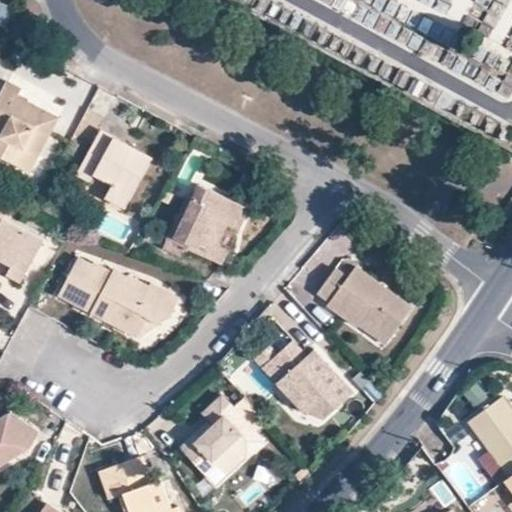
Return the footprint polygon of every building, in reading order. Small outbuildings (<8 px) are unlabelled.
[(0,98),(0,153),(32,171),(61,118),(22,96),(26,88),(11,79),(0,98)] [(125,206),(126,207),(153,159),(101,130),(77,172),(91,180),(95,173),(113,183),(106,195),(125,206)] [(226,228),(233,231),(240,218),(244,210),(201,186),(193,201),(187,197),(161,248),(179,258),(184,250),(219,269),(226,254),(215,248),(226,228)] [(5,275),(18,282),(42,241),(0,216),(0,259),(10,265),(5,275)] [(244,221),(240,218),(233,231),(237,233),(244,221)] [(57,295),(70,302),(72,298),(88,307),(87,311),(103,320),(106,313),(116,319),(113,325),(132,336),(135,337),(144,318),(154,324),(170,317),(181,295),(153,280),(149,284),(132,274),(129,277),(115,268),(113,271),(92,261),(90,264),(77,257),(57,295)] [(355,329),(357,326),(362,320),(389,340),(411,309),(356,268),(347,279),(335,270),(318,295),(329,302),(325,308),(355,329)] [(70,302),(87,311),(88,307),(72,298),(70,302)] [(103,320),(113,325),(116,319),(106,313),(103,320)] [(135,337),(154,324),(144,318),(135,337)] [(384,346),(389,340),(362,320),(357,326),(384,346)] [(354,389),(326,358),(317,368),(310,359),(309,359),(294,342),(280,357),(272,348),(258,362),(304,415),(328,415),(354,389)] [(318,350),(309,359),(310,359),(317,368),(326,358),(318,350)] [(203,413),(208,420),(213,426),(197,442),(191,436),(179,447),(206,476),(218,465),(213,460),(230,444),(245,460),(264,442),(221,396),(203,413)] [(509,476),(511,474),(511,410),(501,396),(468,422),(488,449),(509,476)] [(333,420),(350,436),(368,414),(353,399),(333,420)] [(0,466),(31,448),(40,434),(9,411),(0,417),(0,466)] [(191,436),(197,442),(213,426),(208,420),(191,436)] [(231,474),(245,460),(230,444),(213,460),(218,465),(226,475),(231,474)] [(509,476),(488,449),(478,457),(499,484),(505,479),(509,476)] [(123,495),(129,511),(181,511),(178,504),(173,506),(162,480),(152,483),(141,459),(100,474),(110,500),(123,495)] [(58,511),(44,503),(38,511),(58,511)]
